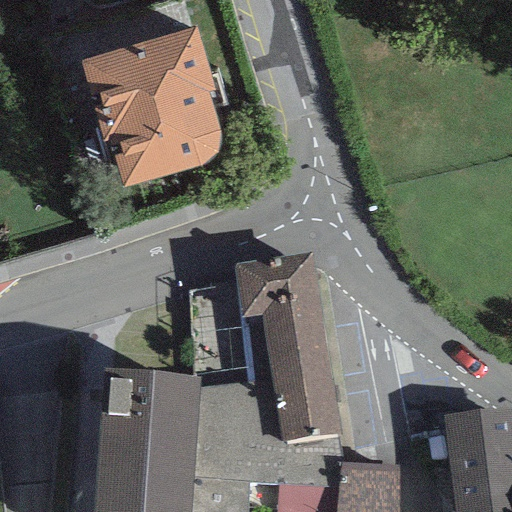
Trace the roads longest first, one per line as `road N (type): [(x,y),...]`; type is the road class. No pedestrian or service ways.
road 1 (residential): [(330,208),(0,310)]
road 2 (residential): [(511,396),(370,273),(330,208)]
road 3 (unknown): [(370,273),(346,310),(364,503)]
road 4 (residential): [(275,0),(330,208)]
